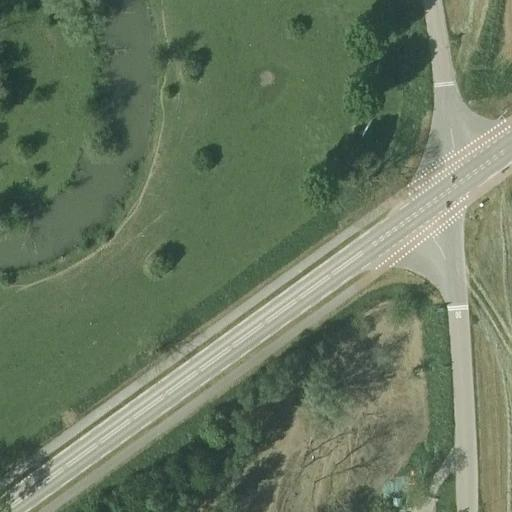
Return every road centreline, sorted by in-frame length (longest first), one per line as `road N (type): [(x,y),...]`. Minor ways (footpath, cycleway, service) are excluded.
road 1 (primary): [(6,511),(451,195)]
road 2 (tertiary): [(467,511),(451,195)]
road 3 (unclassified): [(451,195),(432,0)]
